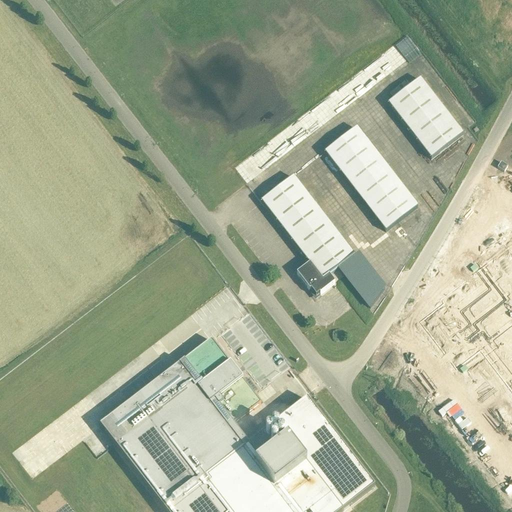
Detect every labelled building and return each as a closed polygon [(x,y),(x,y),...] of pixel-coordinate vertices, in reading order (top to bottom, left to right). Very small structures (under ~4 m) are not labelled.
[(463,137),(420,82),(388,107),(431,162),(463,137)] [(417,210),(356,131),(324,156),(385,235),(417,210)] [(497,171),(504,175),(507,170),(500,166),(497,171)] [(354,259),(293,180),(261,205),(309,267),(296,277),(309,294),(310,293),(316,300),(319,297),(320,298),(335,286),(329,278),(355,259),(354,258),(354,259)] [(420,323),(418,324),(456,372),(480,353),(511,394),(511,245),(440,302),(443,306),(420,323)] [(177,307),(137,333),(144,344),(184,317),(177,307)] [(122,345),(131,355),(144,345),(134,334),(122,345)] [(346,511),(375,490),(307,402),(247,448),(233,429),(261,408),(211,343),(100,430),(162,511),(346,511)]
